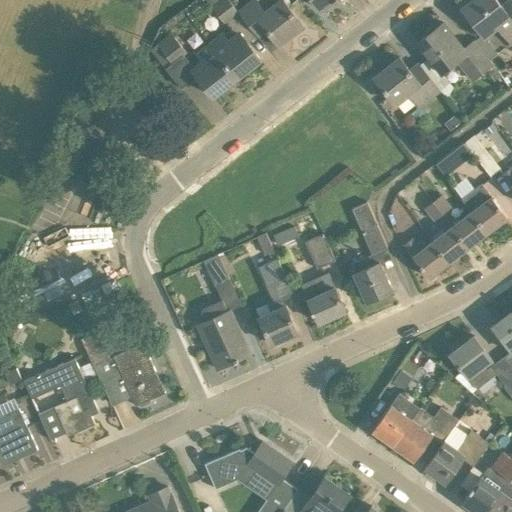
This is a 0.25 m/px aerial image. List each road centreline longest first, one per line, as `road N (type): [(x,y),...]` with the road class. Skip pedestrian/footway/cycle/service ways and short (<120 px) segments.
road 1 (residential): [(208,413),(143,254),(148,213),(399,0)]
road 2 (residential): [(276,386),(511,273)]
road 3 (residential): [(0,506),(208,413)]
road 4 (residential): [(436,511),(298,417),(276,386)]
